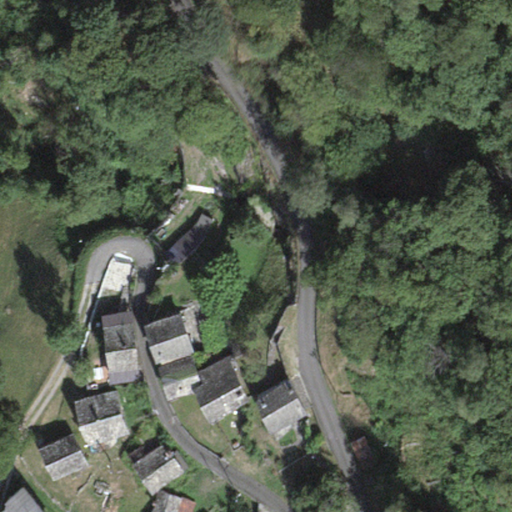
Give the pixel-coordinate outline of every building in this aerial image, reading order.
[(142,380),(133,311),(102,316),(111,385),(142,380)] [(180,315),(145,326),(156,364),(192,353),(180,315)] [(158,369),(168,401),(192,395),(190,386),(199,382),(192,359),(158,369)] [(193,391),(211,425),(251,403),(229,360),(201,375),(206,384),(193,391)] [(286,383),(252,400),(270,434),(304,417),(286,383)] [(122,416),(116,392),(75,403),(81,426),(122,416)] [(122,416),(81,426),(85,446),(127,434),(122,416)] [(72,434),(38,450),(53,481),(87,465),(72,434)] [(363,440),(351,445),(359,461),(370,456),(363,440)] [(183,472),(163,444),(130,466),(152,495),(183,472)] [(41,511),(23,488),(5,505),(7,509),(1,511),(41,511)] [(178,511),(183,499),(159,490),(150,511),(178,511)] [(192,511),(196,504),(183,499),(178,511),(192,511)]
